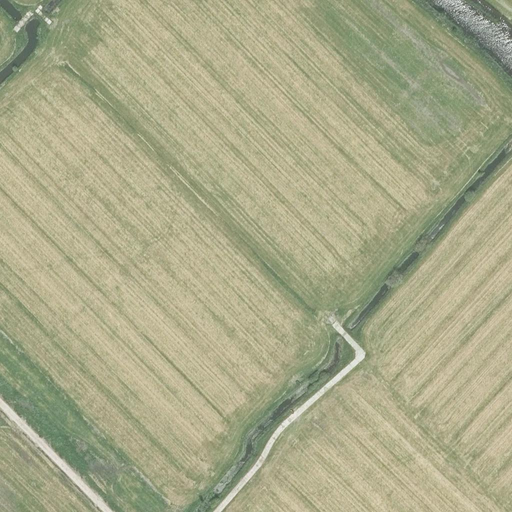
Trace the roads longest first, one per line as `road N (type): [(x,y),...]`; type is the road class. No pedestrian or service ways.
road 1 (track): [(217,511),(280,429),(357,360),(358,349),(333,323)]
road 2 (track): [(107,511),(0,402)]
